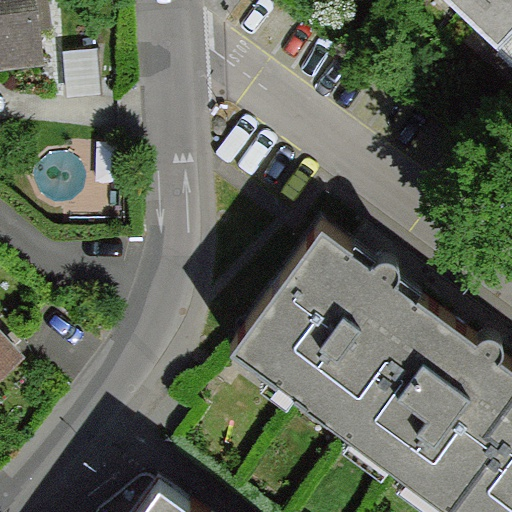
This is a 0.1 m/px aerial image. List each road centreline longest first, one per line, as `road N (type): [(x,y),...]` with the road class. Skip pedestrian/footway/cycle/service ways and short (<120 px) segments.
road 1 (residential): [(0,510),(31,480),(166,294),(179,150),(170,19)]
road 2 (residential): [(511,272),(170,19)]
